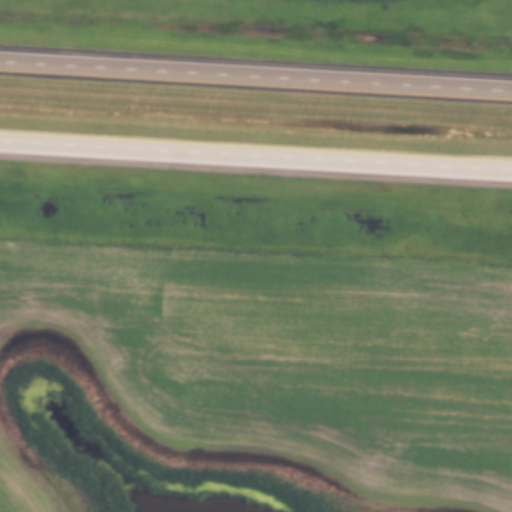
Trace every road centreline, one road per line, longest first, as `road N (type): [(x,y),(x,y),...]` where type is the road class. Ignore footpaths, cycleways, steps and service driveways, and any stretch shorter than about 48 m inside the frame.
road 1 (trunk): [(511,88),(0,58)]
road 2 (trunk): [(0,140),(511,169)]
